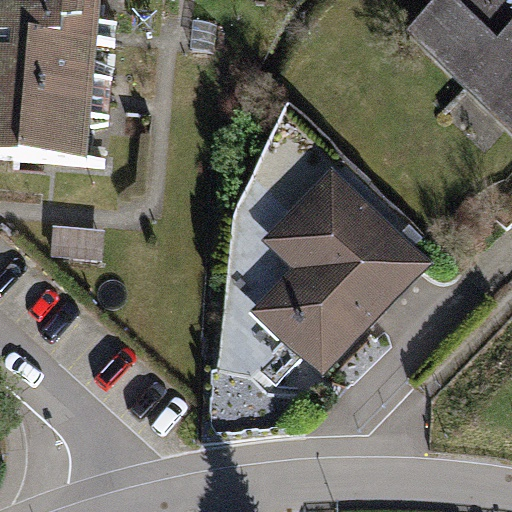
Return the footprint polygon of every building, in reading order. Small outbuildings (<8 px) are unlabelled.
[(128,0),(0,0),(0,54),(122,66),(128,0)] [(511,0),(446,0),(411,33),(511,139),(511,0)] [(122,66),(0,54),(0,118),(116,130),(122,66)] [(116,130),(0,118),(0,182),(110,193),(116,130)] [(431,270),(334,174),(262,245),(289,271),(246,314),(317,384),(431,270)]
